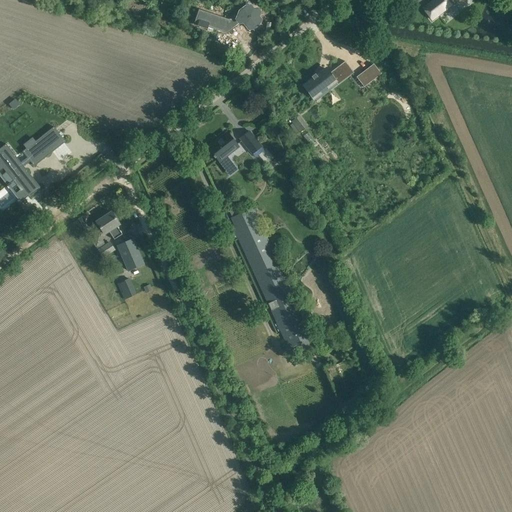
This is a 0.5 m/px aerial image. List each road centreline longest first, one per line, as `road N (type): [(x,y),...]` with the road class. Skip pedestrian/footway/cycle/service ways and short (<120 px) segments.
road 1 (track): [(122,175),(275,511)]
road 2 (unclassified): [(79,208),(347,0)]
